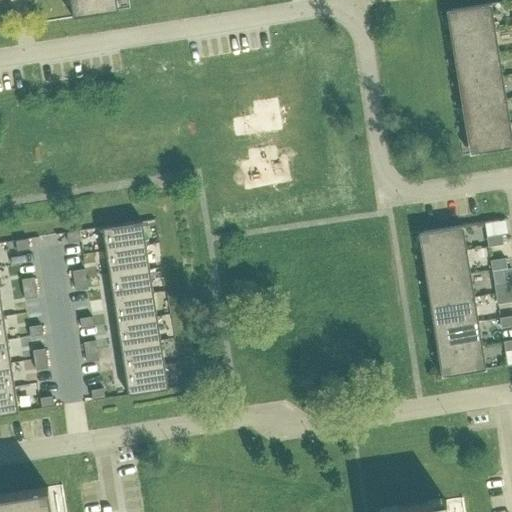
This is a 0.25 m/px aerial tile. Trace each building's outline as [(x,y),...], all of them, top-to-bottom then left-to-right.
[(69,0),(73,18),(118,10),(116,0),(69,0)] [(451,9),(446,10),(450,35),(494,28),(491,4),(490,3),(451,9)] [(450,35),(454,58),(498,51),(494,28),(450,35)] [(454,58),(457,82),(458,82),(502,75),(498,51),(454,58)] [(458,82),(457,82),(461,106),(462,106),(506,99),(502,75),(458,82)] [(462,106),(461,106),(465,130),(465,129),(510,122),(506,99),(462,106)] [(465,129),(465,130),(469,154),(474,153),(511,147),(511,137),(510,122),(465,129)] [(142,221),(102,227),(106,251),(146,245),(142,221)] [(423,232),(418,232),(422,257),(466,250),(463,226),(462,225),(423,232)] [(79,230),(67,232),(68,243),(80,241),(79,230)] [(488,246),(503,244),(501,234),(486,236),(488,246)] [(28,238),(16,240),(17,251),(29,249),(28,238)] [(146,245),(106,251),(109,275),(149,269),(146,245)] [(422,257),(426,281),(470,273),(466,250),(422,257)] [(492,270),(507,268),(505,258),(490,260),(492,270)] [(85,269),(72,270),(74,280),(86,278),(85,269)] [(149,269),(109,275),(113,299),(153,292),(149,269)] [(426,281),(429,304),(430,304),(474,297),(470,273),(426,281)] [(34,277),(22,279),(23,289),(35,287),(34,277)] [(86,278),(74,280),(76,290),(88,288),(86,278)] [(495,294),(510,291),(509,281),(494,284),(495,294)] [(35,287),(23,289),(25,299),(37,297),(35,287)] [(510,291),(495,294),(497,304),(511,301),(510,291)] [(153,292),(113,299),(117,322),(157,316),(153,292)] [(430,304),(429,304),(433,328),(434,328),(478,321),(474,297),(430,304)] [(94,314),(82,315),(83,326),(95,324),(94,314)] [(501,327),(511,325),(511,315),(499,317),(501,327)] [(157,316),(117,322),(120,346),(160,340),(157,316)] [(42,321),(30,323),(32,334),(44,332),(42,321)] [(434,328),(433,328),(437,352),(482,345),(478,321),(434,328)] [(505,351),(511,349),(511,339),(503,341),(505,351)] [(8,340),(0,340),(0,365),(11,363),(8,340)] [(96,340),(84,342),(85,352),(97,350),(96,340)] [(160,340),(120,346),(124,370),(164,364),(160,340)] [(437,352),(441,376),(446,376),(486,369),(485,368),(482,345),(437,352)] [(45,348),(33,350),(34,360),(46,358),(45,348)] [(97,350),(85,352),(87,362),(99,360),(97,350)] [(46,358),(34,360),(36,370),(48,368),(46,358)] [(11,363),(0,365),(0,389),(15,387),(11,363)] [(164,364),(124,370),(127,394),(168,388),(164,364)] [(15,387),(0,389),(0,414),(19,412),(15,387)] [(103,388),(91,390),(93,400),(105,398),(103,388)] [(52,396),(40,398),(42,408),(54,406),(52,396)] [(0,511),(51,511),(47,487),(0,494),(0,511)] [(447,511),(445,500),(378,511),(447,511)]
